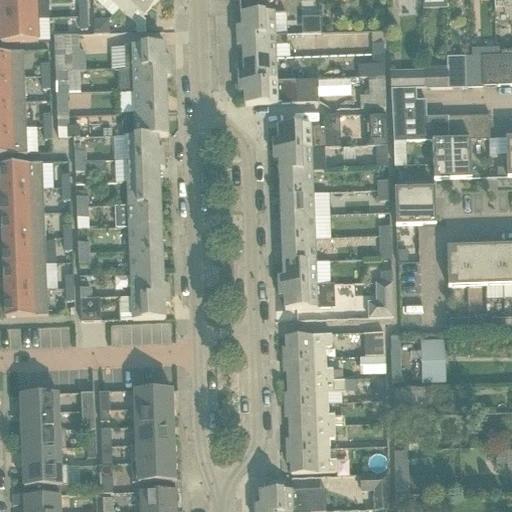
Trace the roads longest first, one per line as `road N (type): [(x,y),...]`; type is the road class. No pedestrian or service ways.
road 1 (residential): [(204,109),(192,222),(198,352)]
road 2 (residential): [(254,333),(245,149),(204,109)]
road 3 (residential): [(0,359),(198,352)]
road 4 (residential): [(226,489),(251,472),(256,449),(254,333)]
road 5 (residential): [(198,352),(201,454),(215,485),(226,489)]
